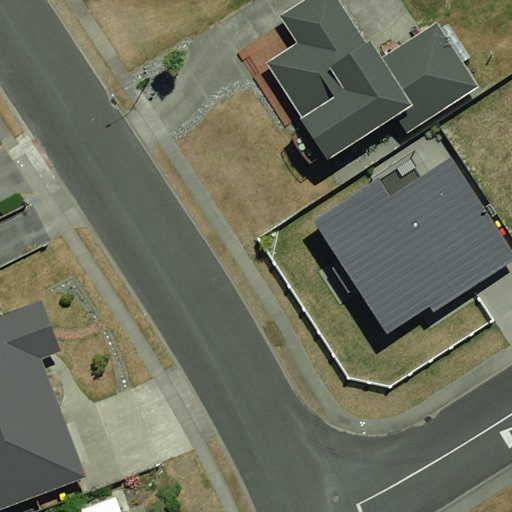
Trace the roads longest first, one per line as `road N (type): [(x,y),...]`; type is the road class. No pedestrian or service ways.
road 1 (residential): [(0,12),(313,511)]
road 2 (residential): [(337,511),(511,410)]
